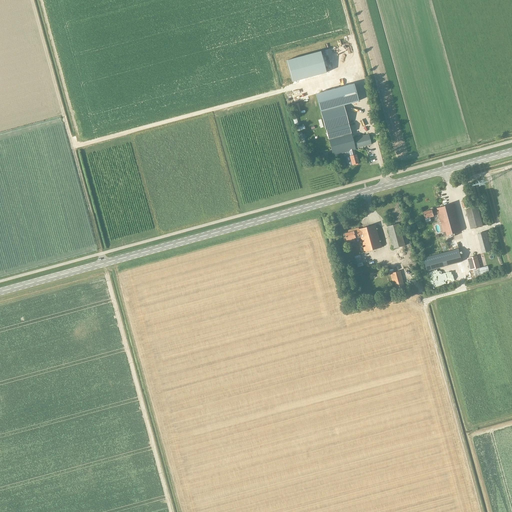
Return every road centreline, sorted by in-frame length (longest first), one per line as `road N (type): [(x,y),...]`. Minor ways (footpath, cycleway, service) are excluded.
road 1 (primary): [(0,292),(511,151)]
road 2 (track): [(431,298),(425,305),(481,511)]
road 3 (track): [(431,298),(466,428),(511,422)]
road 4 (track): [(448,189),(486,173),(511,275)]
